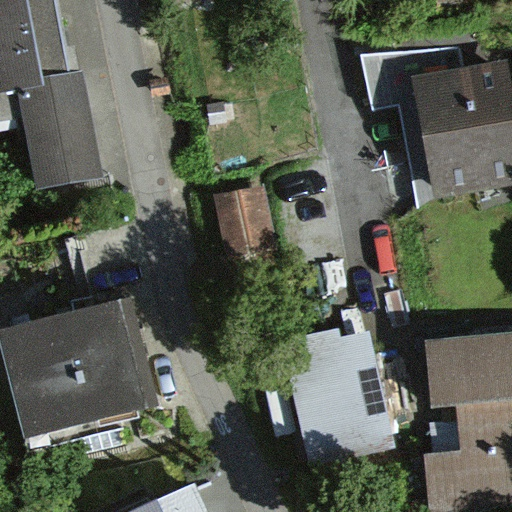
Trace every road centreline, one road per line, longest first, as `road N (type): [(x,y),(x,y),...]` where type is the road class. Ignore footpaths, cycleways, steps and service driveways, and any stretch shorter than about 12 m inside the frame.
road 1 (residential): [(109,0),(170,302),(265,511)]
road 2 (residential): [(309,0),(362,250),(415,420)]
